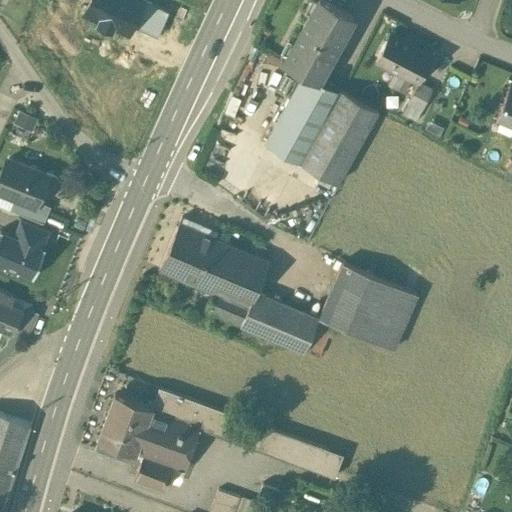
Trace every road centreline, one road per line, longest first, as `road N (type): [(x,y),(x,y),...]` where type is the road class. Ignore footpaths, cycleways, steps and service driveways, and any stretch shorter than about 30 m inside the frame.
road 1 (unclassified): [(0,28),(91,148),(144,172)]
road 2 (secondary): [(224,0),(144,172)]
road 3 (secondary): [(144,172),(75,343)]
road 4 (secondary): [(75,343),(24,511)]
